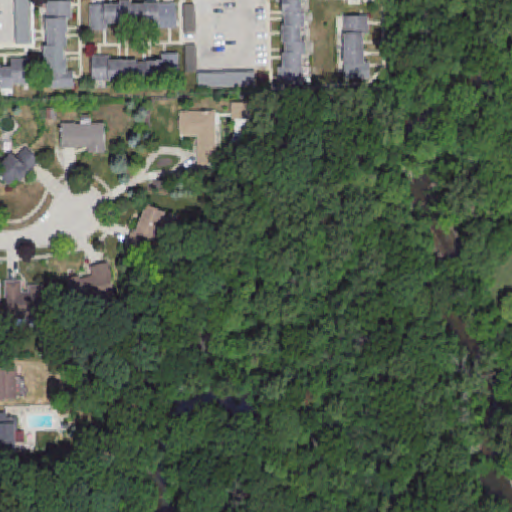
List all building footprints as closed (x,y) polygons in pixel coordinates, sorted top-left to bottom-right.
[(13,0),(28,0),(30,47),(14,48),(13,0)] [(275,0),(276,4),(282,4),(283,19),(284,19),(284,29),(281,29),(282,47),(284,47),(285,57),(282,57),(282,69),(277,70),(278,89),(303,88),(302,59),(306,59),(306,45),(302,45),(302,31),(305,31),(305,17),(301,17),(301,0),(275,0)] [(74,91),(49,92),(48,62),(44,62),(43,47),(47,47),(45,5),(70,4),(71,22),(67,22),(68,50),(65,50),(65,59),(68,59),(68,72),(73,72),(74,91)] [(88,33),(88,8),(119,8),(119,4),(133,4),(133,7),(175,6),(176,31),(158,32),(158,28),(130,28),(130,25),(121,25),(121,28),(108,28),(108,33),(88,33)] [(195,32),(195,5),(183,5),(183,32),(195,32)] [(343,20),(345,83),(369,82),(369,66),(364,66),(364,39),(369,39),(369,19),(343,20)] [(179,57),(179,83),(149,83),(149,87),(136,87),(135,83),(92,84),(91,60),(109,60),(109,64),(137,63),(137,66),(147,66),(146,63),(160,63),(159,58),(179,57)] [(0,93),(13,92),(13,88),(30,87),(29,62),(11,62),(11,71),(2,71),(2,68),(0,68),(0,93)] [(256,73),(198,73),(198,88),(256,88),(256,73)] [(231,106),(251,105),(251,122),(231,122),(231,106)] [(179,115),(215,114),(216,167),(197,167),(197,139),(180,139),(179,115)] [(60,128),(104,127),(104,157),(88,157),(88,150),(61,151),(60,128)] [(26,151),(40,165),(20,185),(18,183),(10,191),(0,181),(0,169),(12,157),(16,161),(26,151)] [(146,208),(179,221),(169,245),(155,239),(153,245),(148,243),(143,255),(126,248),(132,233),(136,234),(146,208)] [(108,265),(112,282),(110,283),(114,298),(73,309),(66,283),(79,279),(80,282),(92,278),(89,270),(108,265)] [(5,284),(6,324),(43,323),(42,288),(28,289),(29,296),(22,296),(22,284),(5,284)] [(0,368),(17,368),(18,403),(0,403),(0,368)] [(0,413),(0,454),(17,455),(17,414),(0,413)]
